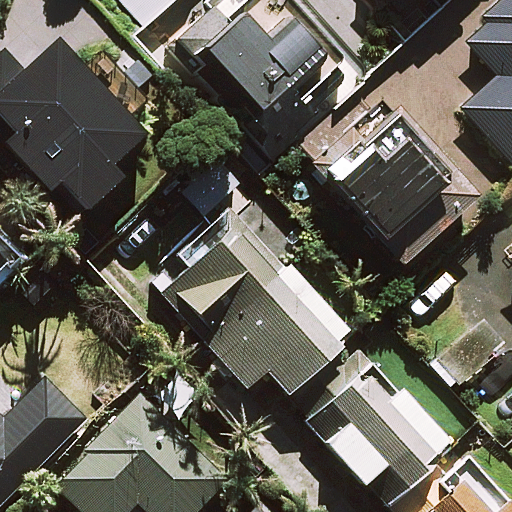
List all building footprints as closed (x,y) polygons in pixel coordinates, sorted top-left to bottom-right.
[(169,0),(119,0),(143,25),(169,0)] [(511,165),(511,0),(465,41),(496,76),(460,107),(511,166),(511,165)] [(220,18),(209,4),(171,37),(270,153),(346,87),(330,68),(296,97),(286,86),(318,59),(282,17),(259,35),(234,6),(220,18)] [(0,117),(12,131),(3,139),(74,216),(118,175),(108,165),(142,133),(55,39),(25,67),(5,45),(0,50),(0,117)] [(440,175),(363,85),(297,142),(399,261),(475,196),(450,167),(440,175)] [(334,355),(345,345),(338,337),(345,331),(285,261),(299,250),(248,191),(187,244),(197,256),(167,282),(209,330),(201,337),(244,387),(263,370),(286,396),(334,355)] [(0,273),(17,258),(0,238),(0,273)] [(428,454),(447,438),(403,388),(391,399),(354,356),(344,366),(334,355),(286,396),(383,509),(437,463),(428,454)] [(4,420),(0,415),(0,503),(84,414),(44,377),(4,420)] [(134,390),(45,477),(78,511),(124,511),(136,501),(147,511),(188,511),(221,480),(134,390)] [(437,463),(383,509),(385,511),(511,511),(511,495),(503,503),(455,448),(437,463)] [(268,511),(259,502),(247,511),(268,511)]
